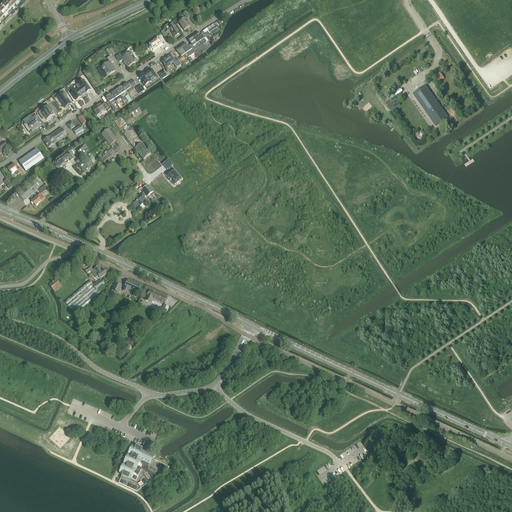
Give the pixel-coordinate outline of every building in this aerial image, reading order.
[(5,0),(4,2),(11,9),(15,5),(10,0),(5,0)] [(2,5),(1,6),(7,13),(11,9),(4,2),(1,5),(2,5)] [(185,19),(179,23),(184,31),(190,27),(185,19)] [(164,27),(165,28),(167,32),(170,30),(174,37),(179,34),(174,27),(176,26),(175,24),(173,25),(171,27),(169,24),(164,27)] [(200,34),(196,36),(203,45),(206,43),(207,43),(208,41),(206,38),(204,39),(200,34)] [(196,36),(193,39),(199,48),(201,51),(202,52),(204,50),(201,46),(203,45),(196,36)] [(159,39),(149,45),(153,51),(163,45),(159,39)] [(193,39),(189,42),(191,45),(190,47),(193,52),(194,53),(195,55),(201,51),(199,48),(193,39)] [(186,44),(181,47),(183,51),(184,50),(185,53),(188,58),(193,54),(194,53),(193,52),(190,47),(188,48),(186,44)] [(181,47),(176,50),(181,57),(178,60),(180,63),(184,61),(188,58),(185,53),(184,50),(183,51),(181,47)] [(122,55),(124,57),(122,59),(120,55),(116,58),(120,63),(123,61),(128,68),(136,63),(130,53),(130,54),(128,51),(122,55)] [(171,56),(162,62),(166,68),(167,67),(168,68),(171,66),(171,65),(173,63),(177,69),(182,65),(176,58),(173,60),(171,56)] [(109,62),(98,70),(101,74),(104,79),(116,71),(111,64),(114,62),(111,57),(107,59),(109,62)] [(144,74),(139,78),(146,88),(147,89),(150,87),(159,80),(158,79),(152,70),(145,75),(144,74)] [(84,81),(79,85),(86,94),(91,91),(84,81)] [(128,84),(122,87),(126,93),(128,91),(129,93),(133,91),(131,89),(136,85),(133,81),(128,84)] [(78,90),(72,95),(76,101),(81,97),(85,94),(86,94),(79,85),(76,87),(78,90)] [(391,99),(402,90),(399,86),(387,94),(391,99)] [(425,86),(413,94),(435,126),(447,118),(425,86)] [(122,87),(116,91),(119,97),(120,96),(122,98),(125,95),(124,94),(126,93),(122,87)] [(62,106),(63,106),(65,109),(71,105),(64,96),(66,95),(63,90),(58,94),(60,96),(56,99),(62,106)] [(119,97),(116,91),(111,95),(115,102),(119,100),(120,102),(122,105),(124,104),(122,100),(121,99),(120,99),(119,97)] [(114,112),(116,111),(112,104),(115,102),(111,95),(106,98),(114,112)] [(393,101),(387,105),(391,112),(397,107),(400,105),(396,99),(393,101)] [(104,106),(102,103),(93,110),(97,116),(107,109),(108,111),(111,109),(107,104),(104,106)] [(141,113),(137,106),(129,111),(134,118),(141,113)] [(49,107),(41,113),(47,121),(54,116),(49,110),(51,110),(49,107)] [(30,121),(24,126),(29,133),(32,130),(33,131),(39,127),(37,124),(40,122),(36,116),(30,120),(30,121)] [(81,126),(73,131),(76,135),(84,130),(83,129),(81,126)] [(129,127),(122,133),(143,161),(151,155),(129,127)] [(49,149),(55,144),(54,144),(66,135),(62,129),(44,141),(49,149)] [(108,129),(101,135),(110,146),(118,140),(108,129)] [(85,145),(82,147),(77,151),(79,154),(78,155),(80,157),(75,161),(78,164),(82,161),(82,160),(88,155),(84,151),(88,148),(85,145)] [(112,149),(100,159),(103,163),(115,153),(112,149)] [(19,162),(26,172),(44,160),(37,150),(19,162)] [(69,153),(66,155),(65,153),(53,162),(57,168),(69,159),(70,161),(73,159),(69,153)] [(92,157),(90,154),(87,157),(85,160),(86,161),(79,166),(84,172),(93,165),(91,162),(95,160),(92,157)] [(169,159),(163,165),(168,170),(170,172),(166,176),(169,180),(171,182),(174,186),(175,186),(174,186),(181,180),(182,180),(182,179),(174,170),(173,169),(171,167),(173,165),(174,165),(170,161),(169,159)] [(14,165),(8,169),(12,174),(15,172),(17,175),(19,174),(17,170),(14,165)] [(164,176),(162,172),(147,183),(150,186),(164,176)] [(37,177),(18,194),(24,202),(43,185),(37,177)] [(12,187),(8,180),(4,182),(9,189),(12,187)] [(133,199),(134,199),(130,202),(135,208),(139,206),(140,207),(143,205),(142,203),(145,200),(144,198),(146,196),(147,197),(153,192),(148,185),(141,191),(143,193),(141,195),(140,194),(137,197),(136,196),(133,199)] [(41,194),(32,202),(35,207),(45,199),(41,194)] [(96,279),(99,277),(100,279),(107,274),(104,270),(101,271),(98,267),(92,271),(87,262),(81,266),(87,275),(91,272),(96,279)] [(225,290),(229,284),(219,279),(216,286),(225,290)] [(61,286),(56,280),(49,286),(54,291),(61,286)] [(97,290),(105,284),(101,280),(93,285),(92,286),(96,291),(97,290)] [(127,293),(128,290),(138,294),(141,286),(128,280),(124,288),(124,287),(122,291),(127,293)] [(65,303),(75,315),(100,294),(97,290),(96,291),(92,286),(93,285),(90,281),(65,303)] [(115,283),(112,291),(118,294),(122,286),(115,283)] [(151,303),(153,299),(165,304),(167,298),(150,290),(149,291),(145,301),(151,303)] [(164,305),(161,313),(165,315),(169,308),(164,305)] [(144,452),(135,448),(134,450),(131,449),(121,471),(124,472),(123,475),(131,479),(136,470),(140,472),(144,463),(149,465),(152,459),(153,460),(154,457),(144,452)]
